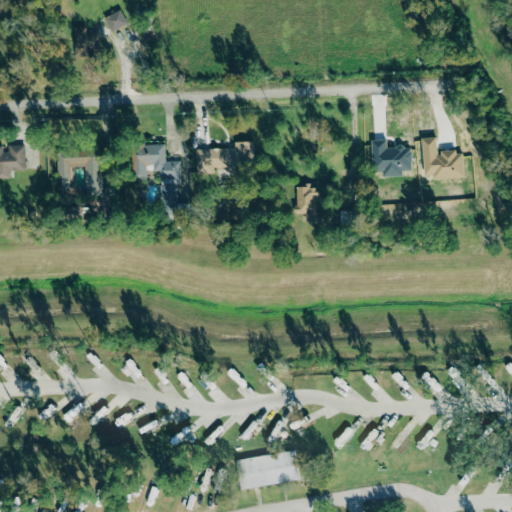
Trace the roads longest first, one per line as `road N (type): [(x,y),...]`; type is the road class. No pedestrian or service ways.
road 1 (residential): [(430,510),(511,498),(412,407),(370,409),(303,396),(208,409),(105,387),(0,389)]
road 2 (residential): [(0,104),(465,84)]
road 3 (residential): [(430,511),(417,496),(391,489),(275,511)]
